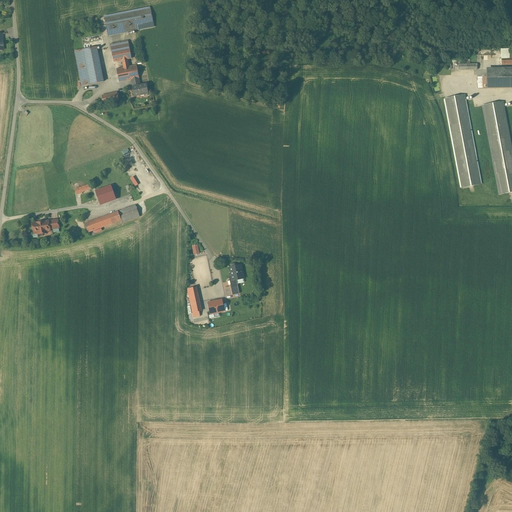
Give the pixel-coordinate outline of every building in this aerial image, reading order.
[(154,27),(150,8),(104,17),(108,36),(138,30),(154,27)] [(110,45),(112,53),(129,49),(128,41),(110,45)] [(103,81),(97,47),(84,50),(75,52),(82,86),(103,81)] [(131,59),(129,49),(112,53),(113,62),(122,60),(123,68),(129,67),(127,59),(131,59)] [(511,54),(509,55),(504,55),(504,58),(501,58),(501,65),(511,64),(511,54)] [(136,65),(129,67),(123,68),(116,69),(119,82),(131,80),(138,78),(139,78),(136,65)] [(511,71),(486,72),(486,89),(511,87),(511,71)] [(485,89),(485,77),(477,77),(477,89),(485,89)] [(140,86),(138,78),(131,80),(133,87),(132,87),(134,97),(143,95),(143,97),(148,95),(146,85),(140,86)] [(119,100),(117,92),(102,96),(103,104),(119,100)] [(481,185),(463,95),(446,100),(462,189),(481,185)] [(511,192),(511,156),(502,102),(483,106),(500,195),(511,192)] [(101,205),(115,200),(114,196),(111,186),(96,192),(101,205)] [(139,217),(136,206),(85,224),(88,233),(121,221),(121,223),(139,217)] [(57,220),(48,221),(50,230),(59,228),(57,220)] [(50,231),(50,230),(48,221),(32,224),(34,234),(37,234),(37,235),(47,233),(47,232),(50,231)] [(199,244),(192,245),(194,255),(201,253),(199,244)] [(244,279),(241,265),(229,268),(232,285),(231,285),(232,295),(240,294),(237,281),(244,279)] [(201,311),(197,293),(189,295),(193,313),(201,311)] [(221,301),(208,303),(211,314),(224,311),(221,301)]
